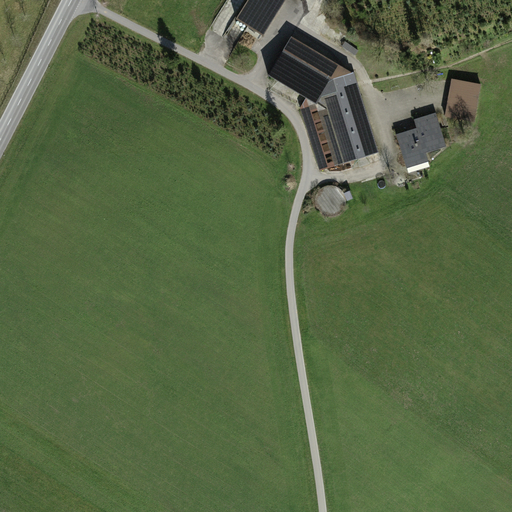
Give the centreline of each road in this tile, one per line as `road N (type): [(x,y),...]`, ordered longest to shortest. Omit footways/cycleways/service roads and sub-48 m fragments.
road 1 (track): [(322,511),(288,263),(307,160),(300,126),(280,102),(78,0)]
road 2 (secondary): [(0,141),(72,0)]
